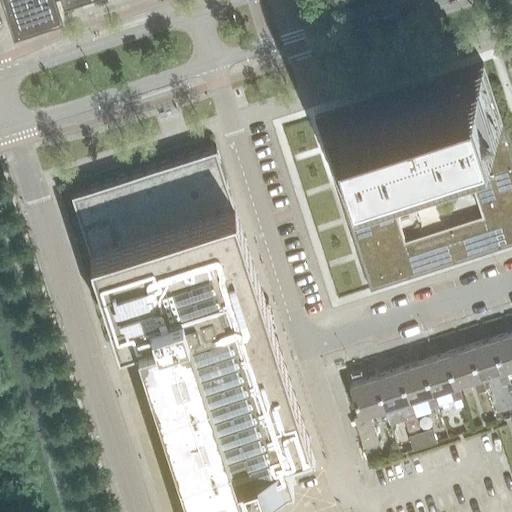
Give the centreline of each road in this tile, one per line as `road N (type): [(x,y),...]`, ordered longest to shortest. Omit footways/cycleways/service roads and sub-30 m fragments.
road 1 (residential): [(210,65),(306,343),(511,277)]
road 2 (residential): [(133,511),(13,128)]
road 3 (secondary): [(210,65),(412,0)]
road 4 (secondary): [(13,128),(210,65)]
road 5 (secondary): [(195,12),(0,77)]
